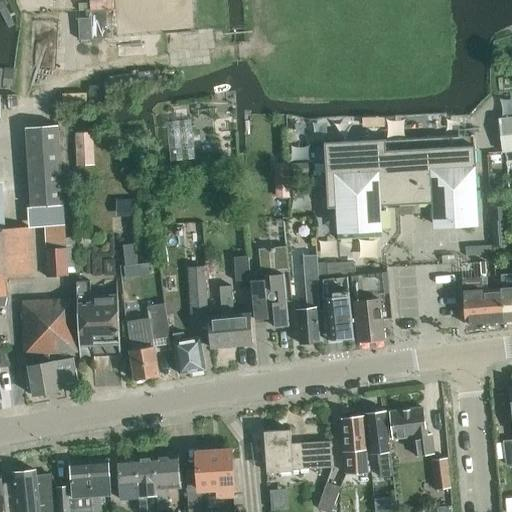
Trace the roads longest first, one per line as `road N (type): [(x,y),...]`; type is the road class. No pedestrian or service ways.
road 1 (tertiary): [(0,431),(465,354)]
road 2 (residential): [(480,511),(465,354)]
